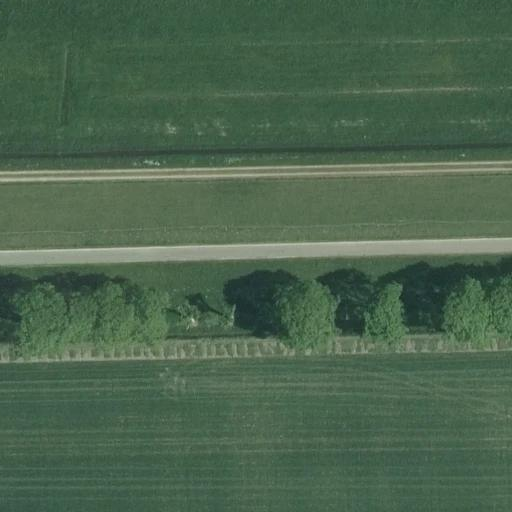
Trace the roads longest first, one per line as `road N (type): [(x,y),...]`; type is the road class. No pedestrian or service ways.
road 1 (unclassified): [(511,247),(0,259)]
road 2 (track): [(0,180),(511,170)]
